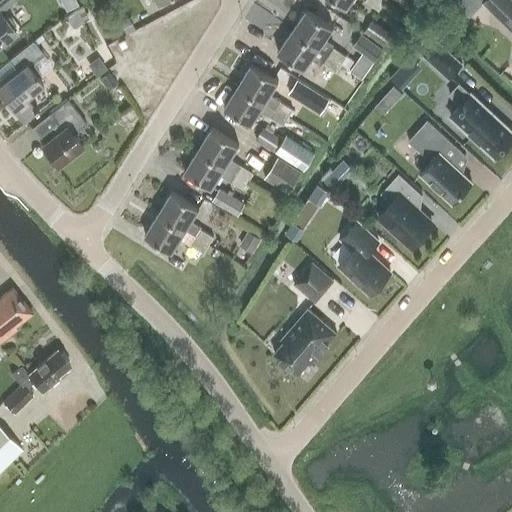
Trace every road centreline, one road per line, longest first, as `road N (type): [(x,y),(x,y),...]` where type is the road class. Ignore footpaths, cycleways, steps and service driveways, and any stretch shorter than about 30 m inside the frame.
road 1 (residential): [(272,465),(511,200)]
road 2 (residential): [(272,465),(218,388),(86,240)]
road 3 (unclassified): [(86,240),(241,4)]
